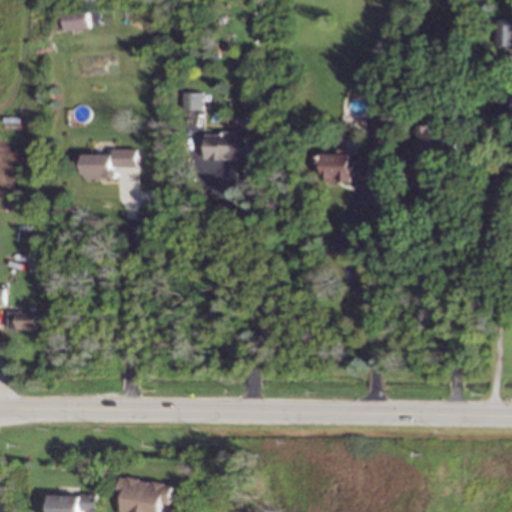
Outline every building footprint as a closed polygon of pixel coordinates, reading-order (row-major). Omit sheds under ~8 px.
[(64,12),(65,29),(90,28),(89,11),(64,12)] [(511,19),(511,48),(496,48),(497,20),(497,19),(511,19)] [(418,52),(413,58),(403,51),(407,44),(418,52)] [(510,117),(494,116),(494,90),(511,90),(510,117)] [(204,110),(203,110),(186,109),(184,109),(185,93),(204,93),(204,110)] [(391,143),(390,143),(377,143),(374,143),(375,118),(382,118),(389,118),(391,118),(391,143)] [(457,154),(446,155),(446,153),(434,154),(435,165),(434,165),(414,167),(412,167),(410,151),(420,150),(418,126),(430,125),(431,130),(443,128),(443,122),(454,121),(457,154)] [(248,179),(235,179),(231,179),(232,159),(226,159),(210,159),(210,158),(205,158),(206,134),(222,134),(222,131),(232,131),(232,130),(249,130),(248,179)] [(137,166),(116,166),(114,166),(114,169),(116,171),(117,172),(118,176),(116,178),(115,179),(111,179),(111,178),(84,178),(84,154),(112,154),(112,149),(136,149),(137,166)] [(345,154),(379,154),(378,180),(356,180),(356,182),(341,181),(341,178),(337,178),(325,177),(325,171),(321,171),(321,153),(334,154),(334,149),(345,149),(345,154)] [(468,196),(467,205),(460,204),(460,197),(460,195),(468,196)] [(16,311),(16,312),(35,312),(35,329),(6,328),(6,311),(16,311)] [(142,478),(141,480),(154,482),(154,481),(166,483),(166,484),(174,486),(171,503),(164,502),(162,511),(122,511),(125,497),(118,495),(121,477),(129,478),(129,476),(142,478)] [(99,494),(98,511),(83,510),(82,511),(50,511),(51,495),(82,496),(82,493),(99,494)]
